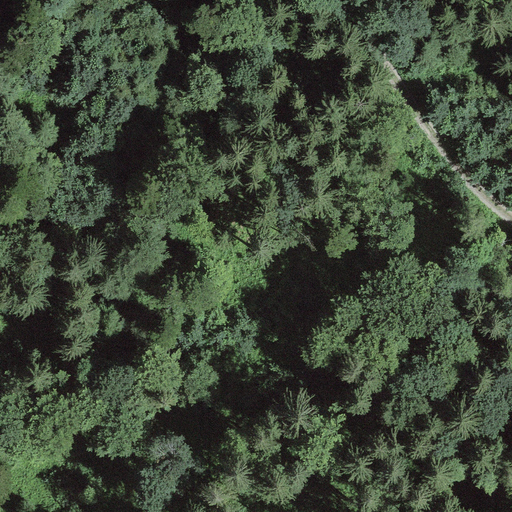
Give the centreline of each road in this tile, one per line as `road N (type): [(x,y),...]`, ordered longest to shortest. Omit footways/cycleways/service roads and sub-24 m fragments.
road 1 (track): [(0,188),(52,339),(163,511)]
road 2 (track): [(511,207),(469,180),(352,0)]
